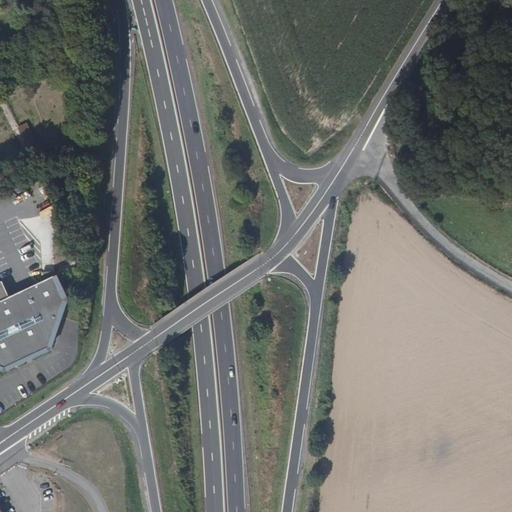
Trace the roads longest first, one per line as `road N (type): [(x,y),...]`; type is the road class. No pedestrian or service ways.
road 1 (trunk): [(141,0),(190,247),(214,511)]
road 2 (trunk): [(236,511),(211,238),(164,0)]
road 3 (trunk): [(120,0),(126,64),(111,290)]
road 4 (unclassified): [(363,135),(412,210),(511,292)]
road 5 (trunk): [(289,511),(315,317)]
road 6 (unclassified): [(363,135),(446,0)]
road 7 (trunk): [(315,317),(343,165)]
road 8 (trunk): [(262,140),(207,0)]
